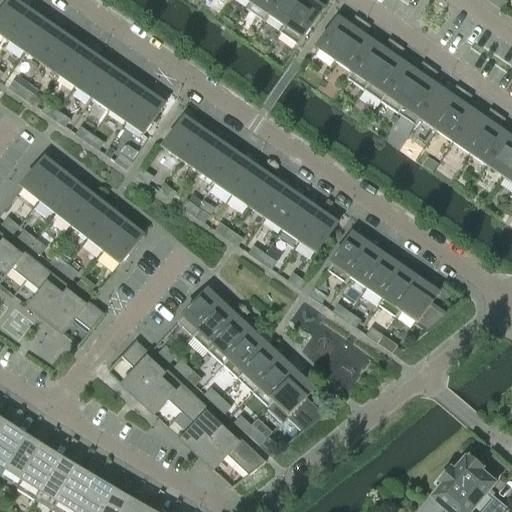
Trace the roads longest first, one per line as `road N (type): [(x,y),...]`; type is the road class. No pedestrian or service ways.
road 1 (residential): [(505,309),(478,280),(71,0)]
road 2 (residential): [(353,0),(511,106),(511,36),(459,0)]
road 3 (residential): [(262,511),(422,382)]
road 4 (residential): [(51,410),(182,254)]
road 5 (residential): [(51,410),(223,511)]
